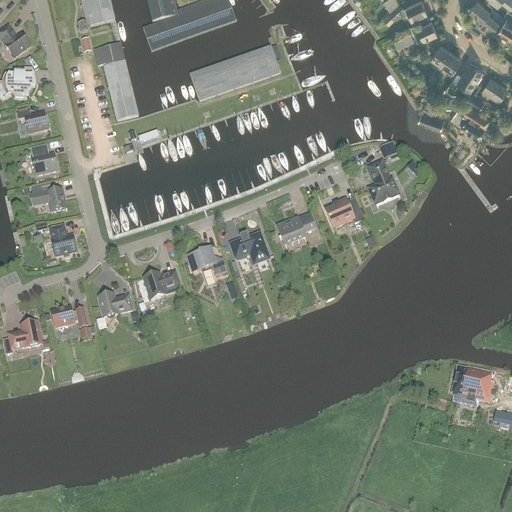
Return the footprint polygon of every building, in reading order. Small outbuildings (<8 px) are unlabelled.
[(115,21),(109,0),(80,0),(86,22),(78,24),(80,34),(88,32),(87,28),(115,21)] [(145,29),(153,52),(236,22),(227,0),(210,0),(179,11),(181,16),(145,29)] [(146,0),(152,22),(178,16),(174,0),(146,0)] [(387,0),(384,2),(390,13),(399,4),(396,0),(387,0)] [(426,12),(421,1),(406,8),(405,9),(400,4),(389,15),(394,21),(400,14),(401,17),(409,13),(412,19),(426,12)] [(489,34),(490,35),(503,17),(492,7),(489,12),(477,2),(470,11),(471,12),(470,13),(474,16),(474,15),(480,20),(476,25),(488,35),(489,34)] [(511,22),(503,17),(490,35),(500,41),(502,37),(508,40),(505,44),(511,48),(511,47),(511,22)] [(423,40),(437,34),(431,22),(418,28),(417,25),(411,28),(417,42),(423,39),(423,40)] [(13,60),(30,48),(21,35),(16,39),(8,28),(0,33),(0,39),(5,47),(13,60)] [(396,35),(400,42),(412,36),(408,29),(396,35)] [(84,54),(91,52),(88,39),(81,41),(84,54)] [(426,56),(435,51),(431,45),(423,50),(426,56)] [(451,53),(440,46),(432,58),(436,61),(434,66),(436,68),(437,67),(439,68),(442,65),(451,53)] [(279,71),(271,48),(236,60),(190,76),(199,103),(280,74),(279,71)] [(452,72),(460,60),(451,53),(442,65),(452,72)] [(124,62),(103,67),(117,122),(138,117),(124,62)] [(470,93),(483,73),(470,64),(457,84),(470,93)] [(442,70),(439,68),(437,67),(436,68),(433,73),(437,77),(442,70)] [(33,79),(33,77),(32,76),(30,70),(16,69),(15,76),(10,75),(9,75),(8,76),(6,74),(5,75),(4,76),(3,79),(2,80),(2,81),(2,83),(2,84),(0,83),(0,95),(1,96),(1,97),(2,98),(3,100),(10,95),(11,96),(13,96),(14,97),(17,98),(18,98),(21,98),(23,98),(24,97),(25,97),(26,96),(29,95),(30,94),(31,93),(32,90),(33,89),(33,88),(34,85),(34,81),(33,79)] [(437,77),(433,73),(428,80),(432,83),(437,77)] [(490,96),(499,102),(507,90),(490,79),(483,91),(484,91),(481,94),(488,99),(490,96)] [(453,94),(458,85),(451,81),(446,90),(453,94)] [(446,92),(442,106),(451,109),(456,95),(446,92)] [(484,103),(477,99),(467,93),(464,98),(474,104),(480,108),(484,103)] [(422,109),(427,112),(431,115),(436,107),(432,104),(431,105),(427,102),(422,109)] [(467,132),(472,135),(479,139),(485,130),(484,129),(490,120),(463,102),(457,110),(451,120),(461,127),(467,131),(467,132)] [(18,121),(25,119),(28,135),(48,130),(45,114),(31,118),(30,112),(27,112),(18,114),(17,115),(18,121)] [(420,116),(418,123),(440,131),(441,129),(443,123),(421,115),(420,116)] [(493,124),(487,133),(491,136),(494,138),(500,129),(498,127),(493,124)] [(142,141),(160,136),(159,131),(141,136),(142,141)] [(134,132),(128,134),(131,141),(137,139),(134,132)] [(396,155),(392,144),(381,149),(386,160),(396,155)] [(36,177),(58,172),(54,156),(49,157),(47,146),(30,150),(33,161),(32,161),(36,177)] [(376,187),(369,190),(375,203),(382,200),(383,202),(385,203),(390,200),(391,199),(390,197),(397,194),(391,181),(390,181),(382,163),(368,169),(376,187)] [(67,210),(62,191),(53,193),(52,186),(31,190),(34,201),(32,201),(34,206),(49,203),(51,214),(67,210)] [(333,206),(333,207),(325,211),(333,229),(352,221),(354,226),(365,222),(355,199),(347,202),(346,200),(333,206)] [(283,245),(304,237),(303,234),(315,229),(310,216),(302,219),(298,221),(297,219),(277,227),(281,238),(279,239),(281,243),(282,242),(283,245)] [(36,233),(48,231),(47,225),(35,228),(36,233)] [(76,253),(73,237),(66,239),(63,227),(50,230),(53,242),(52,242),(56,258),(63,256),(63,258),(65,260),(69,259),(70,257),(69,255),(76,253)] [(242,242),(231,245),(236,259),(251,253),(255,264),(268,260),(259,235),(248,239),(247,236),(241,238),(242,242)] [(367,240),(371,248),(376,246),(373,237),(367,240)] [(208,268),(214,271),(216,277),(227,273),(222,260),(216,262),(211,248),(188,256),(191,265),(189,265),(192,274),(208,268)] [(231,265),(234,274),(238,273),(239,272),(235,263),(231,265)] [(181,292),(179,287),(175,274),(160,279),(159,274),(144,279),(151,301),(181,292)] [(241,279),(235,280),(240,295),(246,293),(241,279)] [(226,286),(229,295),(236,292),(233,284),(226,286)] [(113,295),(99,298),(104,319),(105,319),(118,316),(118,315),(132,312),(128,297),(115,301),(113,295)] [(55,329),(75,324),(78,323),(80,329),(87,327),(83,310),(76,311),(76,313),(72,314),(71,308),(51,313),(55,329)] [(131,315),(133,323),(140,322),(138,313),(131,315)] [(9,340),(3,341),(6,356),(13,355),(12,351),(25,348),(26,349),(42,346),(37,323),(21,327),(22,333),(9,336),(9,340)] [(79,331),(82,341),(92,339),(91,335),(93,335),(92,328),(79,331)] [(451,395),(465,398),(465,402),(472,403),(473,400),(489,404),(493,384),(490,383),(492,374),(467,368),(467,369),(457,367),(451,395)] [(511,416),(496,412),(493,423),(511,427),(511,416)]
